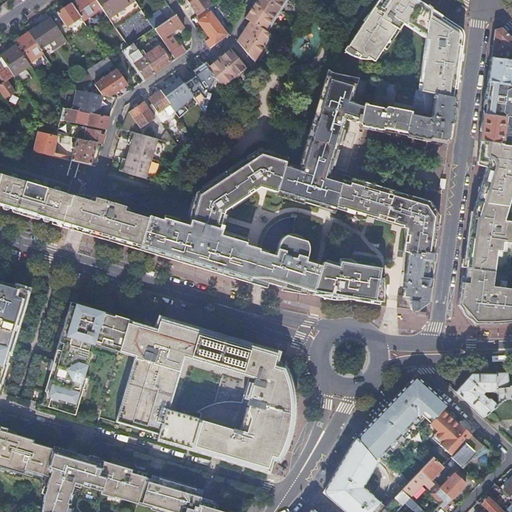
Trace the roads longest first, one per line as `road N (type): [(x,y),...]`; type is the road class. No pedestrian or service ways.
road 1 (secondary): [(483,6),(432,344)]
road 2 (residential): [(284,494),(0,407)]
road 3 (residential): [(63,254),(121,102),(201,47)]
road 4 (primary): [(221,303),(63,254)]
road 5 (residential): [(511,454),(415,365)]
